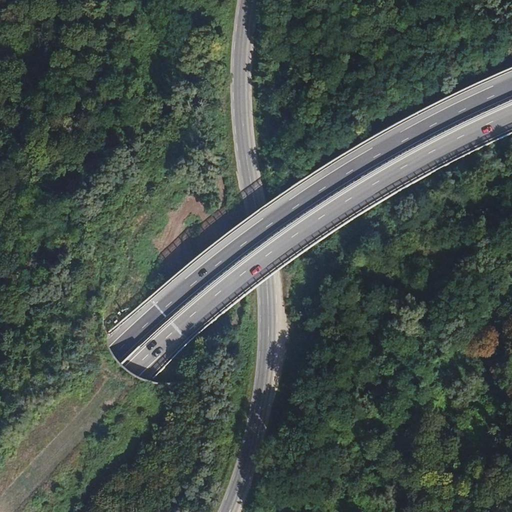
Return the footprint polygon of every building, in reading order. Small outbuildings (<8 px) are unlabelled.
[(505,94),(500,81),(499,80),(497,80),(496,81),(495,82),(495,83),(497,90),(500,96),(500,97),(502,97),(503,97),(504,96),(505,95),(505,94)] [(424,133),(418,121),(417,120),(415,120),(414,121),(413,122),(413,123),(413,124),(415,129),(417,136),(418,136),(419,137),(421,137),(422,136),(423,135),(424,133)] [(437,158),(431,146),(430,146),(429,146),(427,146),(426,147),(426,148),(425,149),(432,161),(433,161),(434,161),(436,161),(437,159),(437,158)] [(356,171),(349,161),(348,161),(347,160),(346,161),(344,161),(344,163),(344,164),(347,168),(350,175),(352,175),(353,175),(355,175),(356,174),(356,172),(356,171)] [(358,185),(358,187),(365,198),(366,199),(367,199),(369,199),(370,198),(370,197),(370,195),(367,190),(364,186),(363,185),(362,184),(361,184),(360,184),(358,185)] [(290,214),(282,203),(281,203),(279,203),(278,204),(277,205),(278,207),(278,208),(280,210),(283,215),(285,217),(287,218),(289,218),(290,217),(290,216),(290,214)] [(293,228),(293,229),(301,242),(303,242),(304,242),(305,241),(306,240),(306,238),(298,226),(297,226),(295,226),(294,227),(293,228)] [(227,260),(219,249),(217,249),(216,250),(215,250),(214,252),(214,253),(215,254),(218,258),(222,264),(223,265),(225,265),(226,265),(227,264),(228,263),(228,261),(227,260)] [(246,283),(236,271),(235,271),(234,271),(233,271),(232,273),(231,274),(240,286),(241,287),(242,287),(244,287),(245,286),(246,284),(246,283)]
